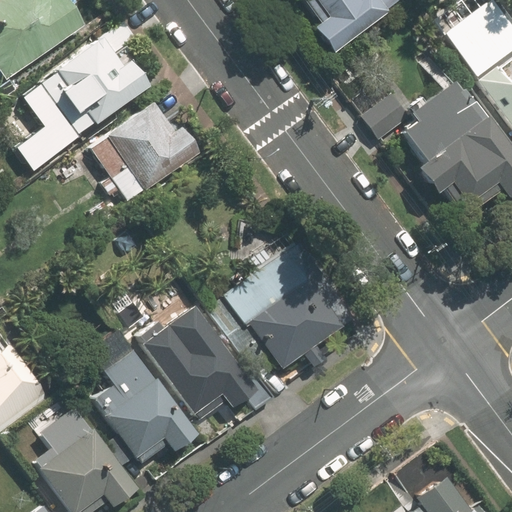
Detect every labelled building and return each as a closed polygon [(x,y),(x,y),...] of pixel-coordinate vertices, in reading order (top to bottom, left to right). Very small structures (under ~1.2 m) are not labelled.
[(0,0),(0,79),(0,80),(80,24),(63,0),(0,0)] [(304,0),(318,17),(308,25),(329,51),(393,0),(304,0)] [(475,0),(474,1),(472,0),(448,0),(425,17),(511,138),(511,38),(484,0),(475,0)] [(115,61),(96,35),(50,69),(51,71),(17,96),(39,126),(11,146),(28,169),(143,85),(122,56),(115,61)] [(511,187),(511,159),(449,77),(402,112),(408,120),(395,129),(417,158),(408,165),(428,191),(442,180),(459,203),(486,183),(498,199),(511,187)] [(381,90),(354,112),(375,138),(402,117),(381,90)] [(94,180),(106,195),(114,189),(123,201),(191,150),(171,123),(165,128),(144,100),(83,147),(103,173),(94,180)] [(345,321),(285,237),(212,291),(239,328),(246,323),(278,367),(296,354),(305,366),(337,343),(329,332),(345,321)] [(173,302),(131,335),(193,419),(214,402),(221,412),(237,400),(246,412),(268,395),(227,341),(218,348),(187,306),(180,311),(173,302)] [(154,438),(164,451),(189,431),(108,328),(81,350),(107,383),(86,400),(130,457),(154,438)] [(0,342),(0,430),(1,431),(43,397),(0,342)] [(132,485),(75,415),(42,442),(52,454),(31,471),(64,511),(75,511),(97,494),(106,506),(132,485)] [(433,511),(416,489),(385,511),(433,511)] [(43,511),(37,503),(24,511),(43,511)]
